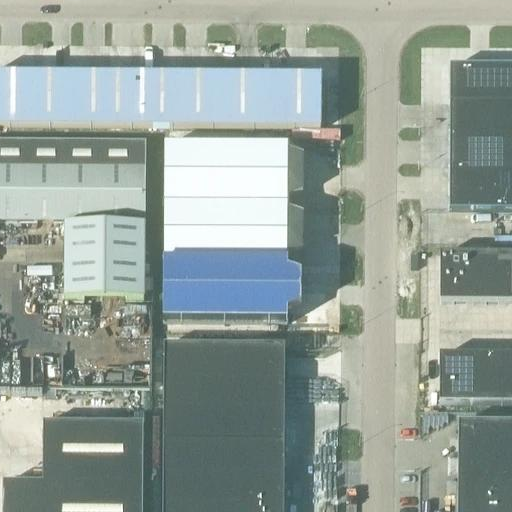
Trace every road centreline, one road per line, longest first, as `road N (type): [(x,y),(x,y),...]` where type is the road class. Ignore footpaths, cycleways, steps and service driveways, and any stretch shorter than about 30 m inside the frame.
road 1 (unclassified): [(377,511),(381,8)]
road 2 (unclassified): [(0,5),(381,8)]
road 3 (unclassified): [(381,8),(511,9)]
